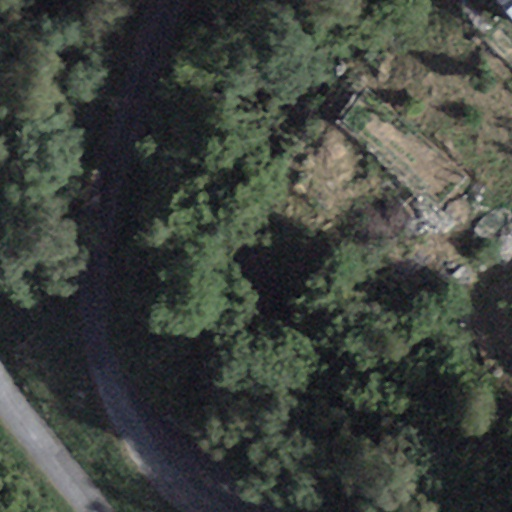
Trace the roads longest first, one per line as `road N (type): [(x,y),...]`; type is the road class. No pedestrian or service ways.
road 1 (unclassified): [(247,511),(154,451),(105,372),(92,296),(100,206),(164,0)]
road 2 (unclassified): [(0,389),(91,511)]
